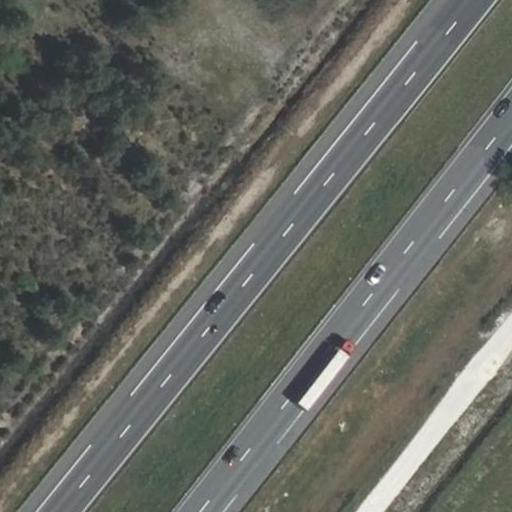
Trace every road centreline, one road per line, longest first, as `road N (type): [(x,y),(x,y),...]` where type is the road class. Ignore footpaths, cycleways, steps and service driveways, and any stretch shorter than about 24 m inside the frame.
road 1 (motorway): [(469,0),(55,511)]
road 2 (motorway): [(204,511),(511,122)]
road 3 (track): [(511,348),(382,511)]
